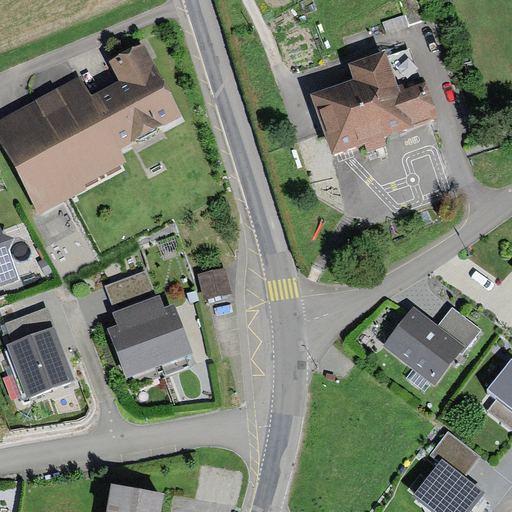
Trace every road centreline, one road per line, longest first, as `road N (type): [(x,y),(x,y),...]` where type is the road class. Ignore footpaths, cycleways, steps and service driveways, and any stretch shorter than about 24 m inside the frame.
road 1 (tertiary): [(197,0),(285,287),(286,339)]
road 2 (residential): [(0,464),(280,426)]
road 3 (residential): [(511,200),(422,266),(286,339)]
